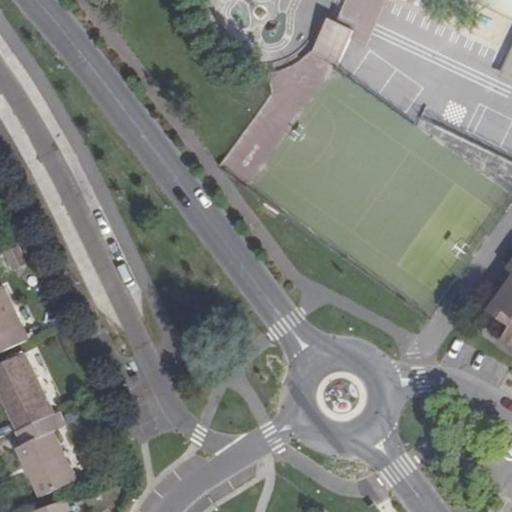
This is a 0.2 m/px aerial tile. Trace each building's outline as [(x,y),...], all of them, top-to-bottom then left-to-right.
[(350,0),(338,24),(353,32),(349,41),(367,49),(390,0),(350,0)] [(511,0),(477,0),(477,1),(511,17),(511,51),(511,52),(511,0)] [(338,24),(330,21),(315,51),(340,63),(349,41),(353,32),(338,24)] [(511,52),(502,72),(511,76),(511,52)] [(263,109),(221,165),(248,185),(288,132),(273,121),(275,118),(263,109)] [(511,262),(509,266),(511,268),(511,288),(508,286),(492,309),(511,324),(502,338),(511,345),(511,262)] [(0,352),(29,339),(3,287),(0,288),(0,352)] [(46,400),(23,352),(0,363),(0,393),(17,430),(52,413),(46,400)] [(75,478),(51,430),(58,426),(52,413),(17,430),(16,430),(23,443),(17,447),(41,495),(75,478)] [(72,511),(71,511),(66,498),(34,510),(35,511),(75,511),(72,511)]
